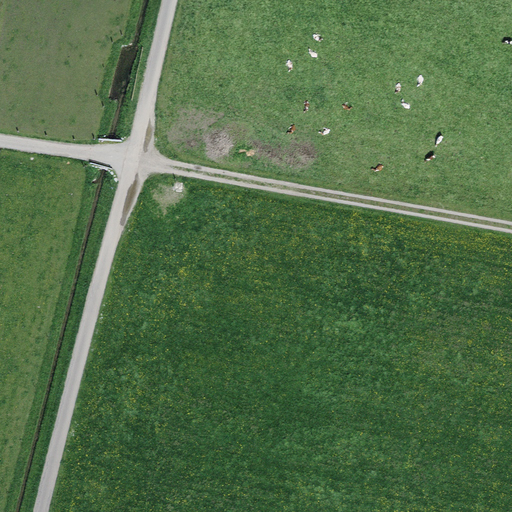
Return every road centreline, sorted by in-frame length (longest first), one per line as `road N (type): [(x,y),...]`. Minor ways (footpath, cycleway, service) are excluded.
road 1 (track): [(511,228),(132,158)]
road 2 (unclassified): [(132,158),(46,511)]
road 3 (unclassified): [(171,0),(132,158)]
road 4 (residential): [(0,140),(132,158)]
